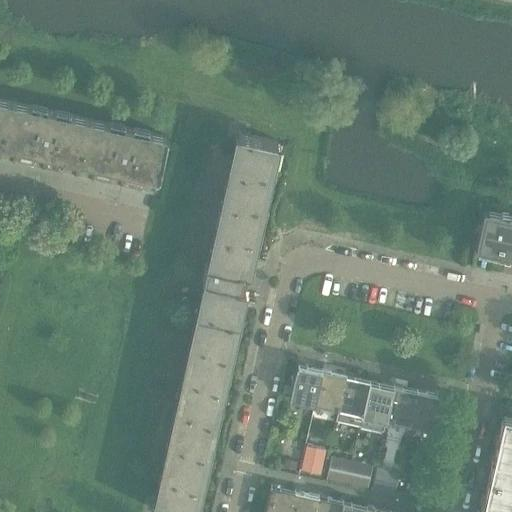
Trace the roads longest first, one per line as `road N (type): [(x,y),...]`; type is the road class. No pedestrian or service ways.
road 1 (residential): [(237,511),(296,260),(503,303)]
road 2 (residential): [(503,303),(454,511)]
road 3 (residential): [(138,217),(0,186)]
